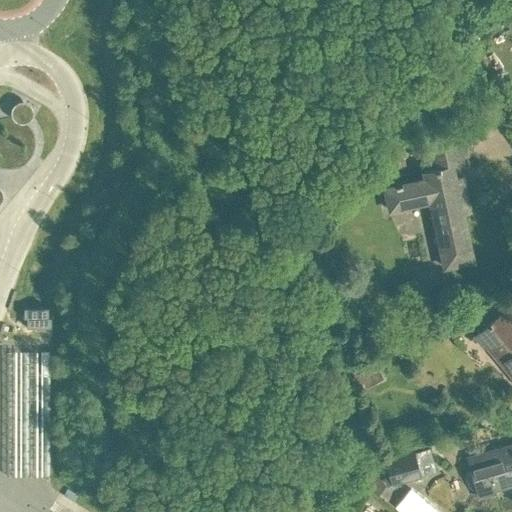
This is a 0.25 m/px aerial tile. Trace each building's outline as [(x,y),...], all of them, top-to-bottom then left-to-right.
[(15,101),(12,104),(11,108),(11,112),(12,116),(16,119),(20,120),(24,120),(28,118),(31,115),(32,111),(32,106),(30,102),(26,100),(22,98),(18,99),(15,101)] [(485,106),(475,109),(478,120),(488,117),(485,106)] [(452,158),(457,157),(465,155),(462,141),(422,150),(426,169),(421,169),(423,178),(383,187),(388,209),(428,200),(442,266),(471,260),(462,216),(466,210),(460,181),(457,182),(452,158)] [(50,327),(51,327),(51,317),(50,317),(49,317),(49,309),(49,307),(23,307),(23,314),(23,317),(27,317),(27,327),(32,327),(48,327),(50,327)] [(511,322),(502,311),(473,335),(484,348),(486,346),(511,377),(511,322)] [(373,358),(350,369),(357,383),(362,381),(366,387),(383,379),(373,358)] [(511,444),(501,448),(467,458),(469,464),(478,497),(496,492),(495,490),(511,485),(511,444)] [(384,458),(385,463),(391,484),(421,476),(414,450),(384,458)] [(373,475),(365,486),(379,495),(386,484),(373,475)]
